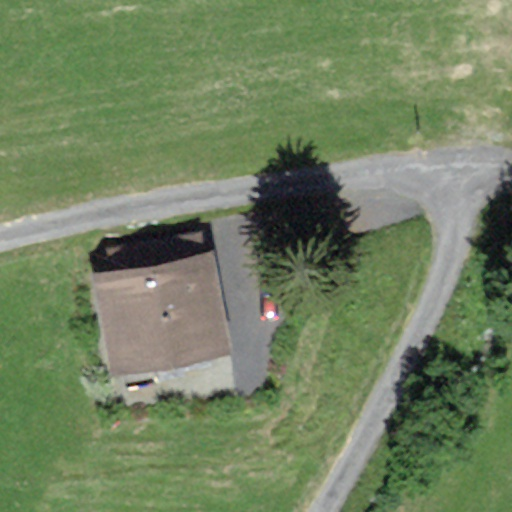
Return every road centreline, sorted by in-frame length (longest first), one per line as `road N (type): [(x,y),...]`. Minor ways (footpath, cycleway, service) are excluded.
road 1 (track): [(472,163),(370,170),(0,237)]
road 2 (track): [(472,163),(428,318),(324,511)]
